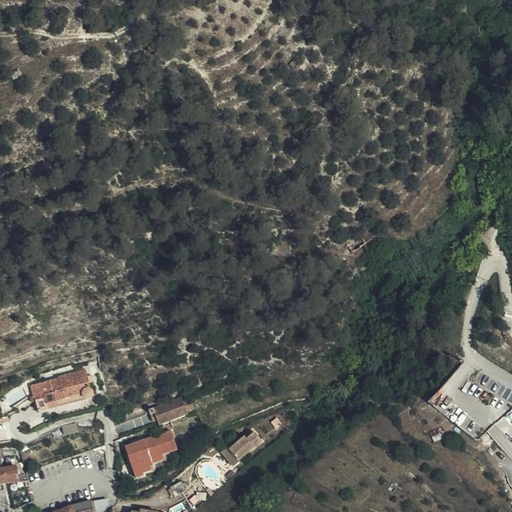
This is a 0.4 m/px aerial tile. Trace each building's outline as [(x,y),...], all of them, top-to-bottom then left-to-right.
[(347,252),(353,259),(365,249),(358,241),(347,252)] [(81,399),(82,400),(85,400),(88,400),(89,399),(91,398),(92,397),(92,396),(92,393),(92,392),(91,390),(90,389),(89,389),(87,388),(85,382),(88,381),(85,369),(56,375),(56,377),(28,383),(31,396),(32,396),(36,410),(48,408),(47,403),(64,399),(63,396),(79,393),(80,396),(81,398),(81,399)] [(48,408),(82,400),(81,399),(81,398),(80,396),(79,393),(63,396),(64,399),(47,403),(48,408)] [(181,423),(186,421),(185,419),(193,416),(190,408),(182,410),(180,405),(152,415),(158,432),(161,431),(181,423)] [(432,438),(435,444),(443,440),(445,442),(449,441),(442,432),(432,438)] [(138,448),(127,451),(128,453),(123,453),(131,478),(140,475),(141,479),(152,475),(150,469),(148,464),(160,460),(176,455),(169,438),(145,446),(138,448)] [(262,448),(254,440),(250,443),(247,446),(244,443),(229,455),(238,466),(262,448)] [(148,464),(150,469),(162,465),(160,460),(148,464)] [(27,483),(26,476),(22,465),(19,466),(20,470),(23,484),(27,483)] [(1,470),(3,486),(17,485),(18,485),(23,484),(20,470),(1,470)] [(140,475),(131,478),(133,484),(142,481),(141,479),(140,475)] [(183,497),(179,487),(167,492),(171,502),(183,497)]
